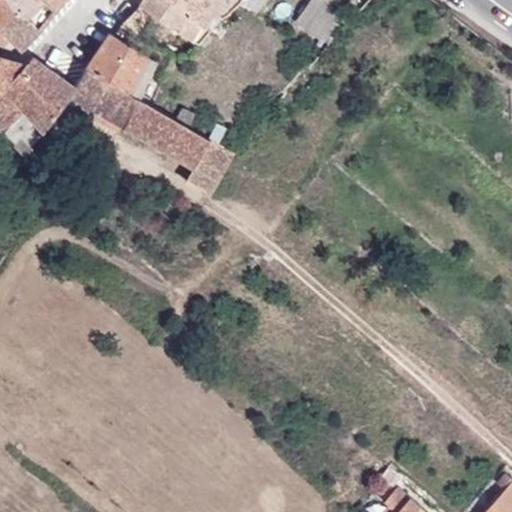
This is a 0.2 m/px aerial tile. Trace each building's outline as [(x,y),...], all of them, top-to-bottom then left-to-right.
[(0,0),(0,27),(10,38),(17,46),(35,26),(11,0),(0,0)] [(58,0),(11,0),(35,26),(58,0)] [(199,43),(208,29),(201,24),(188,13),(189,10),(174,0),(141,0),(140,2),(180,27),(178,29),(199,43)] [(174,0),(189,10),(188,13),(201,24),(210,9),(197,0),(174,0)] [(197,0),(210,9),(218,15),(225,0),(197,0)] [(227,22),(238,5),(241,0),(225,0),(218,15),(227,22)] [(335,19),(342,8),(330,0),(310,0),(296,20),(321,37),(335,19)] [(135,7),(121,24),(136,34),(147,16),(135,7)] [(343,24),(335,19),(321,37),(329,43),(343,24)] [(0,42),(4,44),(10,38),(0,27),(0,42)] [(113,32),(90,68),(131,91),(150,55),(113,32)] [(150,55),(131,91),(139,96),(158,60),(150,55)] [(26,115),(43,132),(74,91),(76,90),(30,56),(23,63),(0,56),(0,125),(8,133),(26,115)] [(126,129),(130,124),(144,99),(139,96),(131,91),(90,68),(76,90),(74,91),(99,105),(96,111),(101,114),(104,109),(125,121),(122,127),(126,129)] [(191,178),(212,192),(236,153),(189,125),(174,115),(155,104),(144,99),(130,124),(198,165),(191,178)] [(174,115),(189,125),(195,114),(180,105),(174,115)] [(27,153),(36,141),(43,132),(26,115),(8,133),(27,153)] [(480,511),(511,511),(511,477),(505,470),(494,481),(501,489),(480,511)] [(427,511),(409,495),(394,511),(427,511)]
